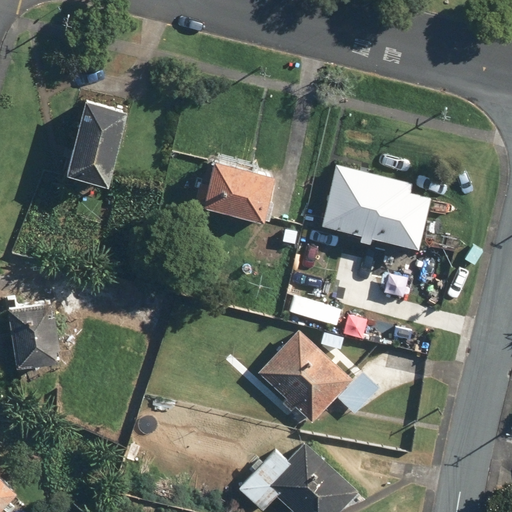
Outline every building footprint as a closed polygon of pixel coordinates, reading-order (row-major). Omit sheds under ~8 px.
[(68,176),(109,186),(128,113),(87,103),(68,176)] [(212,156),(201,201),(267,217),(278,173),(212,156)] [(336,163),(323,224),(422,245),(435,184),(336,163)] [(291,228),(259,221),(249,265),(280,272),(291,228)] [(78,320),(63,322),(58,293),(11,303),(23,368),(84,358),(78,320)] [(355,377),(300,327),(260,371),(315,421),(355,377)] [(284,452),(246,487),(266,509),(278,498),(294,511),(343,511),(362,490),(306,442),(291,460),(284,452)] [(196,452),(178,502),(205,511),(229,511),(245,470),(196,452)] [(0,467),(0,509),(21,487),(0,467)]
